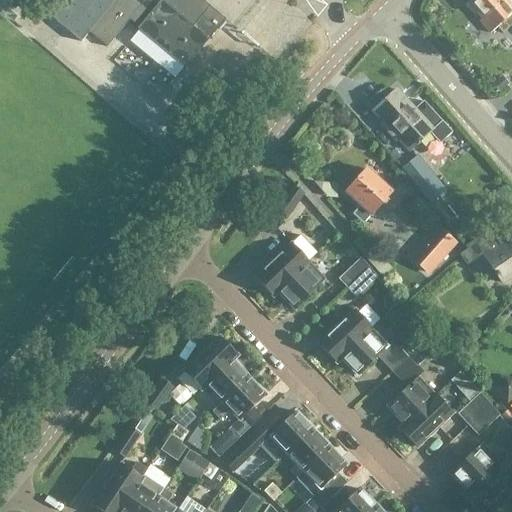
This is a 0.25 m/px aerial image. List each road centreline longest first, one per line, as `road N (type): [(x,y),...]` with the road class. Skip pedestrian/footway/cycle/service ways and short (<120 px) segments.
road 1 (residential): [(183,253),(437,511)]
road 2 (unclassified): [(183,253),(313,83),(381,12)]
road 3 (unclassified): [(4,488),(183,253)]
road 4 (unclassified): [(511,155),(381,12)]
